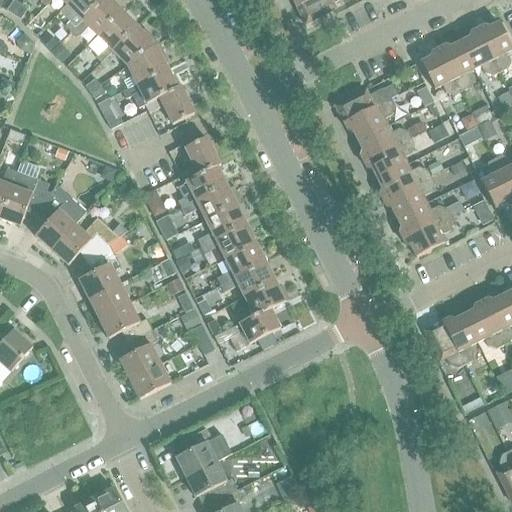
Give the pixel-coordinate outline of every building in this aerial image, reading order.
[(6,0),(1,9),(13,17),(20,6),(11,0),(6,0)] [(54,0),(60,0),(67,7),(74,0),(42,0),(40,3),(46,8),(54,0)] [(65,28),(71,34),(105,0),(74,0),(67,7),(61,13),(70,23),(65,28)] [(88,28),(97,38),(122,14),(108,0),(105,0),(71,34),(76,39),(88,28)] [(293,0),(293,2),(296,8),(312,0),(293,0)] [(312,0),(296,8),(305,26),(336,11),(333,5),(340,2),(340,0),(312,0)] [(20,6),(13,17),(20,21),(27,11),(20,6)] [(101,65),(113,53),(137,29),(122,14),(97,38),(107,47),(95,59),(101,65)] [(484,28),(477,31),(499,74),(506,71),(509,62),(505,55),(511,52),(511,49),(499,24),(489,30),(484,28)] [(113,53),(127,68),(158,46),(144,31),(142,34),(137,29),(113,53)] [(469,40),(460,44),(474,71),(480,68),(484,75),(492,78),(499,74),(477,31),(471,34),(469,40)] [(445,47),(439,51),(461,94),(467,90),(470,82),(467,75),(474,71),(460,44),(450,49),(445,47)] [(124,83),(128,91),(167,71),(164,65),(168,64),(158,46),(127,68),(132,78),(124,83)] [(0,50),(0,67),(21,75),(26,60),(0,50)] [(461,94),(439,51),(433,54),(431,59),(421,64),(434,91),(442,87),(445,94),(454,97),(461,94)] [(128,91),(122,94),(126,101),(133,98),(139,110),(145,107),(146,106),(177,90),(167,71),(128,91)] [(85,88),(95,101),(105,94),(96,81),(85,88)] [(114,97),(108,84),(101,88),(106,94),(95,102),(97,106),(114,97)] [(335,107),(344,125),(387,103),(391,100),(397,97),(391,87),(384,90),(375,94),(368,97),(365,92),(335,107)] [(177,90),(146,106),(145,107),(149,115),(163,108),(173,127),(194,116),(180,88),(177,90)] [(353,133),(357,143),(389,127),(385,120),(392,117),(395,108),(391,100),(387,103),(344,125),(347,132),(353,133)] [(122,124),(111,103),(100,108),(111,130),(122,124)] [(492,106),(466,114),(470,125),(496,117),(492,106)] [(426,119),(409,127),(419,150),(460,132),(454,119),(430,129),(426,119)] [(360,158),(363,164),(411,140),(407,133),(399,130),(392,134),(389,127),(357,143),(362,152),(360,158)] [(467,147),(471,152),(483,143),(473,129),(448,148),(454,157),(467,147)] [(6,141),(21,146),(25,137),(10,131),(6,141)] [(184,184),(186,183),(216,168),(217,169),(220,167),(206,139),(184,150),(194,169),(180,176),(184,184)] [(372,172),(377,181),(408,166),(404,159),(411,155),(414,147),(411,140),(363,164),(366,170),(372,172)] [(501,157),(494,161),(511,195),(511,164),(510,160),(501,157)] [(91,171),(103,174),(106,162),(94,159),(91,171)] [(511,206),(511,195),(494,161),(488,164),(485,173),(488,180),(481,183),(495,210),(505,205),(510,207),(511,206)] [(380,196),(383,202),(430,178),(427,172),(418,169),(411,172),(408,166),(377,181),(381,191),(380,196)] [(226,187),(217,169),(216,168),(186,183),(192,196),(178,203),(181,210),(226,187)] [(0,218),(17,174),(7,170),(1,185),(0,184),(0,218)] [(26,213),(36,219),(51,195),(46,193),(49,186),(17,174),(0,218),(0,221),(20,228),(26,213)] [(391,210),(396,220),(427,204),(424,197),(431,194),(434,185),(430,178),(383,202),(386,209),(391,210)] [(46,225),(35,238),(51,252),(75,227),(89,212),(59,185),(51,195),(36,219),(46,225)] [(144,197),(159,217),(172,207),(156,187),(144,197)] [(199,210),(205,222),(236,207),(226,187),(181,210),(185,217),(199,210)] [(399,235),(402,241),(450,217),(446,210),(438,208),(431,211),(427,204),(396,220),(401,229),(399,235)] [(197,242),(201,249),(246,226),(236,207),(205,222),(212,235),(197,242)] [(450,217),(402,241),(405,247),(411,249),(416,259),(447,243),(444,236),(450,232),(453,224),(450,217)] [(79,255),(87,264),(109,247),(127,233),(119,226),(112,234),(97,220),(84,235),(75,227),(51,252),(68,267),(79,255)] [(219,249),(225,261),(255,245),(246,226),(201,249),(204,256),(219,249)] [(185,270),(204,264),(196,240),(177,247),(185,270)] [(217,280),(220,287),(265,265),(255,245),(225,261),(231,273),(217,280)] [(78,281),(89,301),(120,286),(114,275),(121,271),(109,247),(87,264),(94,274),(78,281)] [(159,265),(167,280),(176,275),(168,261),(159,265)] [(238,287),(244,299),(275,284),(265,265),(220,287),(224,294),(238,287)] [(248,307),(254,318),(254,319),(270,310),(270,311),(288,302),(281,288),(278,289),(275,284),(244,299),(230,307),(234,314),(248,307)] [(89,301),(98,321),(129,305),(120,286),(89,301)] [(511,291),(511,293),(502,298),(511,317),(511,291)] [(487,301),(481,304),(503,347),(509,344),(511,335),(511,334),(509,328),(511,326),(511,317),(502,298),(493,303),(487,301)] [(473,313),(463,317),(477,344),(484,341),(487,348),(496,351),(503,347),(481,304),(475,307),(473,313)] [(129,305),(98,321),(108,340),(121,334),(127,344),(152,332),(146,321),(139,324),(129,305)] [(254,319),(254,318),(239,326),(214,339),(218,346),(243,333),(249,346),(280,330),(270,311),(270,310),(254,319)] [(448,320),(442,323),(464,367),(471,363),(473,355),(470,348),(477,344),(463,317),(454,322),(448,320)] [(464,367),(442,323),(424,332),(440,363),(445,360),(449,367),(457,370),(464,367)] [(191,333),(204,357),(214,352),(202,327),(191,333)] [(0,335),(0,365),(10,374),(32,349),(13,332),(6,340),(0,335)] [(119,362),(129,382),(160,366),(150,346),(157,343),(152,332),(127,344),(132,355),(119,362)] [(160,366),(129,382),(139,401),(170,386),(160,366)] [(485,395),(465,403),(470,413),(489,405),(485,395)] [(487,412),(493,424),(511,414),(511,412),(507,402),(487,412)] [(252,424),(258,437),(271,430),(265,418),(252,424)] [(185,479),(216,464),(232,456),(222,436),(211,441),(206,431),(172,448),(177,459),(175,460),(185,479)] [(511,504),(511,461),(508,453),(501,456),(498,465),(502,472),(496,474),(511,505),(511,504)] [(203,509),(237,492),(231,481),(226,483),(216,464),(185,479),(195,499),(197,498),(203,509)] [(124,511),(114,490),(94,500),(99,511),(124,511)] [(240,511),(237,505),(242,503),(237,492),(203,509),(204,511),(240,511)] [(74,511),(99,511),(94,500),(74,510),(74,511)]
